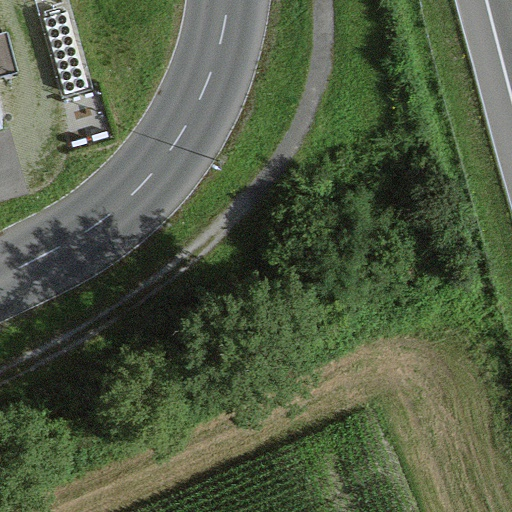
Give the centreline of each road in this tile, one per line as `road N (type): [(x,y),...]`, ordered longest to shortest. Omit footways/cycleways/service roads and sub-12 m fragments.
road 1 (track): [(0,397),(49,375),(187,284),(268,202),(316,101),(326,0)]
road 2 (unclassified): [(228,0),(204,92),(137,192),(89,229),(0,277)]
